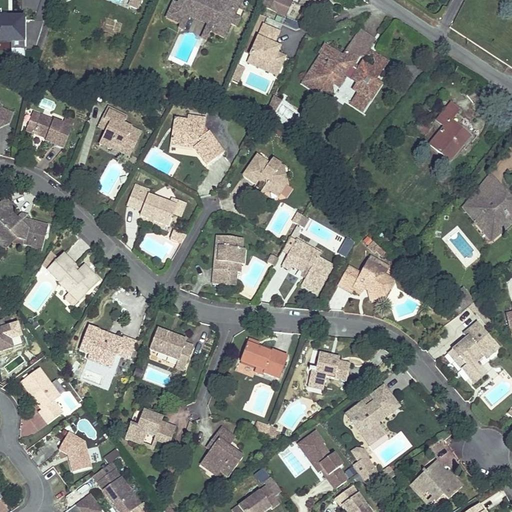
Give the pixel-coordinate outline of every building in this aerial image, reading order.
[(242,0),(225,0),(222,9),(202,0),(181,0),(178,7),(174,5),(167,21),(181,27),(187,12),(214,24),(210,34),(211,34),(225,40),(231,25),(226,23),(229,17),(234,19),(242,0)] [(202,0),(222,9),(225,0),(220,0),(219,2),(213,0),(202,0)] [(287,0),(266,0),(263,8),(286,18),(293,2),(287,0)] [(1,12),(0,11),(0,41),(11,41),(25,41),(25,20),(22,20),(1,20),(1,17),(1,12)] [(210,34),(214,24),(187,12),(181,27),(180,27),(179,30),(183,32),(190,18),(208,27),(202,40),(207,42),(211,34),(210,34)] [(240,22),(234,19),(229,17),(226,23),(231,25),(238,28),(240,22)] [(280,32),(264,25),(251,56),(271,65),(268,71),(278,76),(286,57),(278,53),(279,51),(274,48),(275,46),(274,45),(280,32)] [(374,40),(360,30),(350,45),(364,55),(367,50),(374,40)] [(11,41),(11,44),(11,51),(25,51),(25,41),(11,41)] [(359,57),(373,55),(367,50),(364,55),(350,45),(347,51),(352,55),(353,53),(359,57)] [(321,54),(318,59),(327,65),(330,61),(325,59),(330,50),(324,46),(319,53),(321,54)] [(352,55),(347,51),(342,58),(330,50),(325,59),(330,61),(327,65),(318,59),(313,67),(317,70),(313,77),(317,79),(311,89),(319,94),(323,87),(325,88),(325,89),(326,91),(328,93),(330,92),(331,91),(332,89),(331,87),(333,84),(339,87),(344,80),(342,78),(344,75),(347,77),(357,84),(353,90),(358,93),(370,101),(381,85),(375,80),(379,74),(371,69),(362,63),(359,68),(357,71),(352,67),(354,64),(359,57),(353,53),(352,55)] [(386,63),(373,55),(375,64),(371,69),(379,74),(386,63)] [(271,65),(251,56),(248,63),(268,71),(271,65)] [(317,70),(313,67),(308,74),(313,77),(317,70)] [(312,104),(319,94),(311,89),(304,99),(312,104)] [(362,112),(370,101),(358,93),(351,105),(362,112)] [(273,97),(267,110),(273,113),(281,102),(273,97)] [(426,101),(420,107),(425,111),(431,105),(426,101)] [(267,110),(248,102),(246,106),(270,118),(273,113),(267,110)] [(451,105),(437,121),(444,127),(429,145),(449,161),(470,137),(451,121),(459,111),(451,105)] [(0,109),(0,125),(6,123),(9,113),(0,109)] [(98,127),(106,131),(110,123),(104,120),(109,111),(106,110),(98,127)] [(120,151),(127,154),(133,143),(136,145),(141,133),(123,124),(126,120),(109,111),(104,120),(110,123),(106,131),(99,144),(110,150),(111,148),(114,143),(122,148),(120,151)] [(430,125),(434,120),(428,115),(422,124),(420,122),(413,131),(422,139),(429,130),(427,128),(430,125)] [(54,145),(64,149),(72,128),(41,116),(33,134),(46,139),(55,143),(54,145)] [(186,127),(187,120),(174,118),(171,133),(175,134),(176,126),(186,127)] [(194,149),(207,166),(224,154),(208,133),(206,134),(204,132),(204,128),(205,122),(187,120),(186,127),(176,126),(175,134),(171,133),(170,145),(194,149)] [(129,158),(136,145),(133,143),(127,154),(120,151),(122,148),(114,143),(111,148),(129,158)] [(280,164),(272,159),(269,164),(256,156),(242,177),(255,185),(258,181),(260,178),(268,183),(266,186),(279,194),(285,185),(280,171),(277,169),(280,164)] [(279,194),(266,186),(264,189),(277,197),(279,194)] [(176,206),(133,189),(127,206),(142,212),(140,216),(149,220),(150,218),(153,219),(153,221),(168,227),(176,206)] [(489,198),(487,200),(469,216),(483,232),(492,224),(495,222),(501,229),(511,221),(511,222),(511,201),(501,189),(489,198)] [(487,200),(472,197),(463,208),(469,216),(487,200)] [(6,198),(0,204),(0,238),(4,240),(8,237),(15,239),(16,238),(17,239),(24,241),(23,245),(32,247),(41,250),(48,226),(24,220),(20,223),(17,219),(12,215),(17,209),(6,198)] [(98,217),(103,222),(107,218),(102,213),(98,217)] [(21,215),(17,219),(20,223),(24,220),(27,217),(21,215)] [(307,219),(302,216),(297,225),(302,227),(307,219)] [(491,242),(511,223),(511,222),(511,221),(501,229),(495,222),(492,224),(483,232),(491,242)] [(174,231),(171,240),(182,244),(185,235),(174,231)] [(242,239),(217,236),(216,248),(219,248),(216,270),(214,270),(213,285),(228,286),(229,272),(236,273),(239,273),(240,265),(243,265),(244,249),(241,249),(242,239)] [(12,242),(23,245),(24,241),(17,239),(16,238),(15,239),(8,237),(4,240),(0,238),(0,246),(6,248),(12,242)] [(307,246),(297,240),(296,242),(289,238),(284,247),(282,251),(289,255),(288,257),(295,261),(292,266),(303,273),(308,276),(306,279),(301,286),(316,294),(332,266),(318,258),(304,250),(307,246)] [(338,255),(346,259),(354,243),(346,239),(338,255)] [(307,246),(304,250),(318,258),(320,254),(307,246)] [(47,271),(59,260),(51,252),(42,266),(47,271)] [(75,266),(64,255),(59,260),(47,271),(70,293),(65,297),(65,300),(71,306),(74,306),(84,295),(99,280),(84,266),(79,270),(77,273),(73,269),(75,266)] [(295,261),(288,257),(282,267),(289,271),(292,266),(295,261)] [(361,274),(349,267),(338,286),(351,293),(354,288),(362,292),(364,289),(366,285),(370,287),(368,291),(379,298),(385,296),(389,289),(388,283),(382,279),(384,275),(386,272),(368,262),(361,274)] [(390,279),(384,275),(382,279),(388,283),(389,289),(392,284),(390,279)] [(458,316),(474,302),(463,289),(445,305),(446,306),(454,312),(458,316)] [(379,298),(368,291),(370,301),(379,298)] [(446,306),(441,312),(448,319),(454,312),(446,306)] [(4,321),(0,322),(0,352),(13,348),(4,321)] [(499,349),(477,322),(463,334),(466,338),(454,348),(461,356),(459,358),(466,366),(461,370),(469,380),(483,368),(477,362),(475,359),(481,354),(483,357),(486,360),(499,349)] [(107,334),(88,327),(79,351),(89,354),(88,356),(104,362),(104,360),(113,363),(117,354),(130,360),(137,342),(123,337),(122,340),(121,342),(106,337),(107,334)] [(169,334),(157,329),(149,350),(178,361),(186,364),(193,346),(185,344),(186,340),(172,335),(172,337),(168,336),(169,334)] [(259,344),(248,340),(240,362),(256,368),(254,372),(263,376),(264,373),(279,380),(287,357),(261,347),(260,350),(257,349),(258,346),(259,344)] [(461,356),(454,348),(447,354),(461,370),(466,366),(459,358),(461,356)] [(346,382),(350,365),(338,362),(330,360),(330,357),(319,354),(315,370),(309,368),(309,370),(311,371),(309,381),(324,384),(326,377),(346,382)] [(186,364),(178,361),(175,368),(183,371),(186,364)] [(487,373),(483,368),(469,380),(473,385),(487,373)] [(51,385),(39,369),(21,383),(34,399),(37,397),(40,401),(37,403),(43,411),(40,413),(50,425),(64,413),(55,401),(61,397),(60,396),(51,385)] [(485,396),(494,406),(511,389),(511,388),(503,379),(485,396)] [(324,384),(309,381),(307,387),(323,390),(324,384)] [(356,412),(348,418),(369,446),(385,434),(377,424),(394,411),(387,402),(393,398),(383,386),(361,403),(366,409),(358,414),(356,412)] [(393,398),(387,402),(394,411),(399,407),(393,398)] [(163,418),(143,411),(137,426),(130,424),(126,434),(143,441),(146,433),(155,436),(154,440),(169,446),(176,428),(161,423),(163,418)] [(256,422),(253,431),(265,436),(269,426),(256,422)] [(272,439),(275,432),(276,429),(269,427),(265,436),(272,439)] [(220,428),(213,438),(217,441),(210,451),(203,460),(220,472),(228,478),(242,459),(228,448),(235,438),(220,428)] [(321,445),(323,444),(315,433),(298,445),(306,456),(310,453),(314,459),(313,465),(318,473),(322,471),(324,469),(328,475),(338,469),(341,466),(333,454),(329,456),(321,445)] [(69,434),(59,451),(68,456),(71,456),(72,460),(70,460),(73,474),(91,469),(85,444),(69,434)] [(213,438),(206,448),(210,451),(217,441),(213,438)] [(109,465),(120,456),(114,449),(104,459),(109,465)] [(363,450),(356,450),(351,453),(359,464),(368,457),(363,450)] [(454,453),(447,458),(454,468),(461,463),(454,453)] [(367,458),(353,468),(360,477),(374,468),(367,458)] [(203,460),(200,464),(217,477),(220,472),(203,460)] [(435,462),(429,468),(439,478),(445,472),(435,462)] [(383,471),(386,475),(392,471),(389,467),(383,471)] [(381,478),(374,468),(360,477),(367,487),(381,478)] [(439,478),(429,468),(413,483),(424,495),(427,491),(435,500),(437,501),(443,495),(448,501),(462,487),(447,471),(445,472),(439,478)] [(335,489),(347,481),(338,469),(328,475),(326,477),(335,489)] [(98,483),(119,511),(132,511),(141,506),(115,471),(98,483)] [(270,476),(263,481),(265,485),(272,494),(279,489),(270,476)] [(413,483),(409,486),(420,498),(424,495),(413,483)] [(270,508),(278,503),(265,485),(237,505),(242,511),(261,511),(269,506),(270,508)] [(345,511),(370,511),(353,487),(335,500),(340,508),(342,507),(345,511)] [(424,495),(420,498),(429,506),(435,500),(427,491),(424,495)] [(99,511),(102,510),(91,495),(77,505),(82,511),(99,511)] [(487,511),(481,502),(479,504),(483,511),(487,511)]
